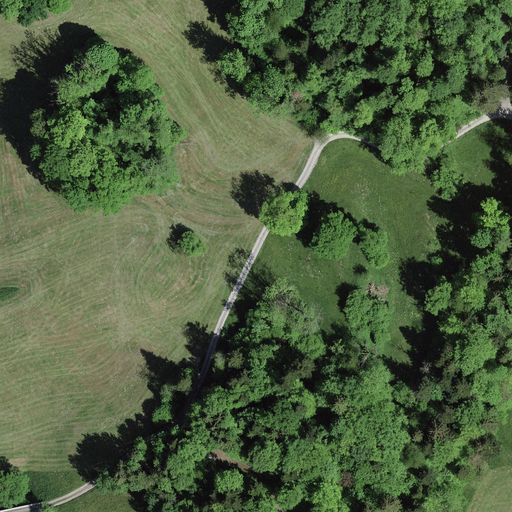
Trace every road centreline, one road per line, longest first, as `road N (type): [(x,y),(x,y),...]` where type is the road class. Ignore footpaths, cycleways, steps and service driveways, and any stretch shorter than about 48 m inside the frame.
road 1 (track): [(24,511),(79,493),(185,412),(275,212),(329,136),(351,133),(421,152),(502,110)]
road 2 (track): [(287,511),(292,478),(205,443),(185,412)]
